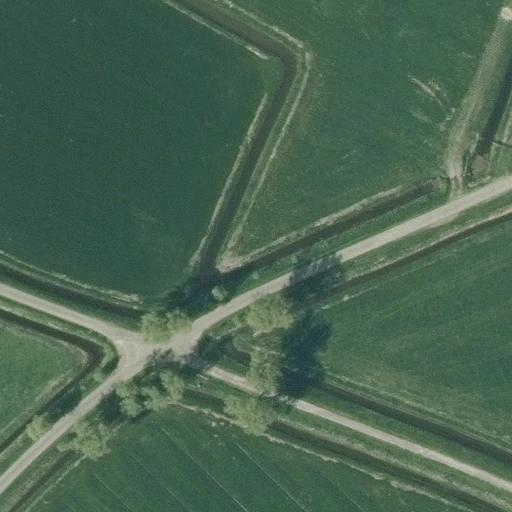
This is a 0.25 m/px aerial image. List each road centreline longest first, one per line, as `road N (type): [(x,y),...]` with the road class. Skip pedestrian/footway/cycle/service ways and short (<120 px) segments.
road 1 (unclassified): [(153,358),(292,280),(511,187)]
road 2 (unclassified): [(511,495),(153,358)]
road 3 (unclassified): [(0,485),(91,401),(153,358)]
road 4 (unclassified): [(153,358),(0,299)]
